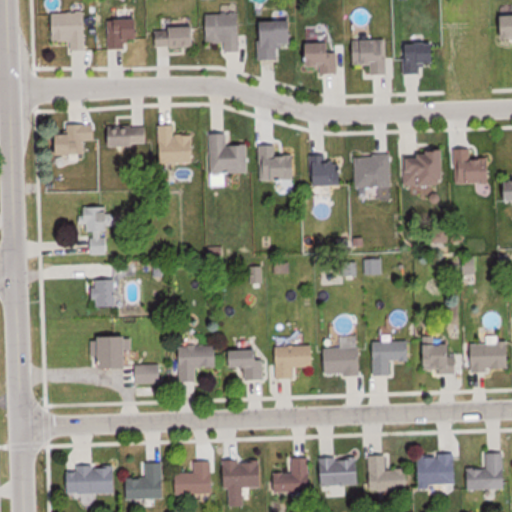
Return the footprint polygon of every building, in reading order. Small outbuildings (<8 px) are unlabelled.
[(88,50),(88,12),(54,12),(54,40),(73,40),(73,50),(88,50)] [(242,13),(206,14),(207,43),(226,42),(227,51),(243,51),(242,13)] [(511,38),(511,13),(501,14),(502,39),(511,38)] [(109,18),(109,49),(143,49),(143,18),(109,18)] [(260,21),(260,60),(280,60),(280,46),(296,46),(296,21),(260,21)] [(157,48),(199,48),(199,26),(157,26),(157,48)] [(390,38),(353,39),(353,65),(373,65),(373,74),(390,74),(390,38)] [(306,42),(307,67),(322,67),(322,74),(339,74),(338,42),(306,42)] [(405,73),(424,73),(424,64),(441,64),(441,42),(405,42),(405,73)] [(62,131),(62,154),(87,154),(87,123),(69,123),(69,131),(62,131)] [(110,146),(118,147),(116,158),(144,161),(147,133),(112,129),(110,146)] [(250,144),(230,144),(229,132),(212,132),(212,173),(250,172),(250,144)] [(196,135),(164,135),(164,163),(196,163),(196,135)] [(274,145),(260,145),(261,181),(299,180),(298,154),(274,155),(274,145)] [(456,183),(493,183),(493,157),(474,157),(474,148),(456,148),(456,183)] [(406,187),(448,186),(448,153),(406,153),(406,187)] [(394,154),(357,154),(357,187),(394,187),(394,154)] [(347,158),(313,158),(313,185),(347,185),(347,158)] [(87,255),(110,254),(110,206),(87,207),(87,255)] [(119,280),(93,280),(93,307),(119,307),(119,280)] [(131,337),(103,337),(103,369),(131,369),(131,337)] [(375,341),(375,375),(394,375),(394,360),(412,360),(412,341),(375,341)] [(317,367),(316,343),(278,344),(279,378),(297,377),(297,367),(317,367)] [(511,369),(511,347),(511,343),(472,343),(472,370),(511,369)] [(426,345),(426,374),(460,373),(460,344),(426,345)] [(221,367),(221,345),(181,345),(181,382),(199,382),(199,367),(221,367)] [(326,347),(326,374),(364,374),(364,347),(326,347)] [(247,380),(267,379),(266,349),(234,350),(235,369),(247,368),(247,380)] [(164,384),(164,364),(137,364),(137,384),(164,384)] [(507,489),(507,452),(488,452),(488,468),(468,468),(469,489),(507,489)] [(388,469),(388,454),(369,454),(369,491),(410,490),(410,469),(388,469)] [(320,486),(360,485),(360,456),(320,457),(320,486)] [(421,456),(421,486),(458,486),(458,456),(421,456)] [(310,493),(310,457),(287,457),(287,471),(274,471),(274,493),(310,493)] [(225,460),(225,489),(230,489),(230,506),(246,506),(246,488),(264,487),(264,460),(225,460)] [(177,494),(216,494),(216,461),(197,461),(197,472),(177,472),(177,494)] [(166,462),(143,462),(143,477),(128,477),(128,499),(167,499),(166,462)] [(119,463),(70,463),(70,493),(119,493),(119,463)]
